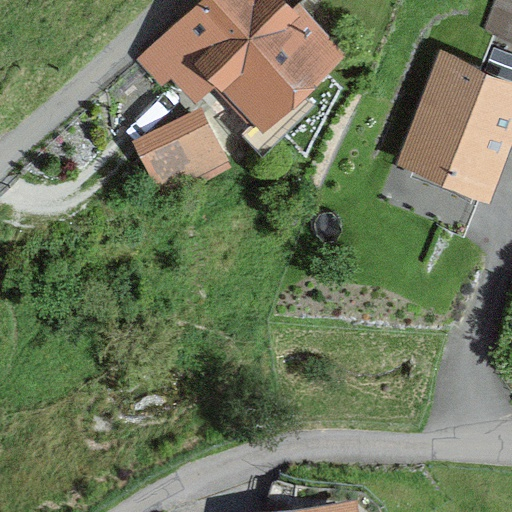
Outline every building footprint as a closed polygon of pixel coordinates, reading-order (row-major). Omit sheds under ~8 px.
[(248,119),(318,52),(268,0),(196,0),(137,57),(156,77),(166,67),(194,96),(211,80),(248,119)] [(511,0),(507,0),(499,21),(511,26),(511,0)] [(313,84),(337,110),(363,85),(339,59),(313,84)] [(484,180),(511,107),(511,84),(443,59),(409,152),(484,180)] [(171,140),(186,172),(224,155),(209,122),(171,140)]
